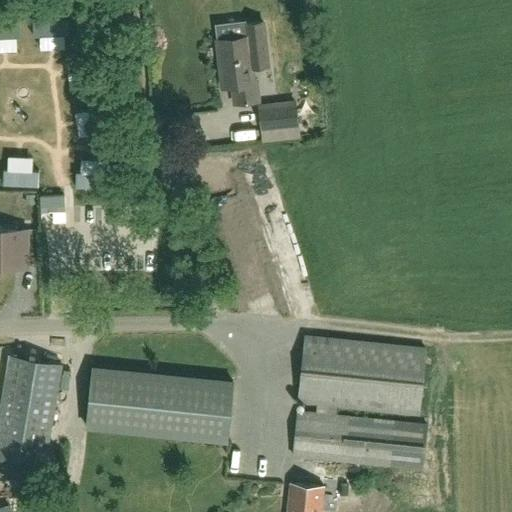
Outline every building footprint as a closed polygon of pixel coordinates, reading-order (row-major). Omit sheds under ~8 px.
[(234,104),(258,101),(256,78),(253,79),(252,67),(268,65),(264,22),(245,23),(246,35),(216,39),(221,87),(232,86),(234,104)] [(0,63),(35,61),(34,46),(0,48),(0,63)] [(39,65),(0,72),(3,87),(42,80),(39,65)] [(51,92),(53,126),(71,125),(69,91),(51,92)] [(33,118),(50,118),(49,93),(31,94),(33,118)] [(297,99),(258,104),(261,132),(300,127),(297,99)] [(68,193),(68,158),(47,158),(47,193),(68,193)] [(0,267),(26,267),(26,229),(0,229),(0,267)] [(419,413),(426,348),(306,335),(299,400),(317,402),(316,412),(297,410),(293,454),(422,467),(427,422),(336,414),(336,404),(419,413)] [(10,355),(0,412),(0,454),(44,462),(61,363),(10,355)] [(233,381),(93,367),(87,427),(227,441),(233,381)] [(320,511),(323,485),(290,482),(286,511),(320,511)]
